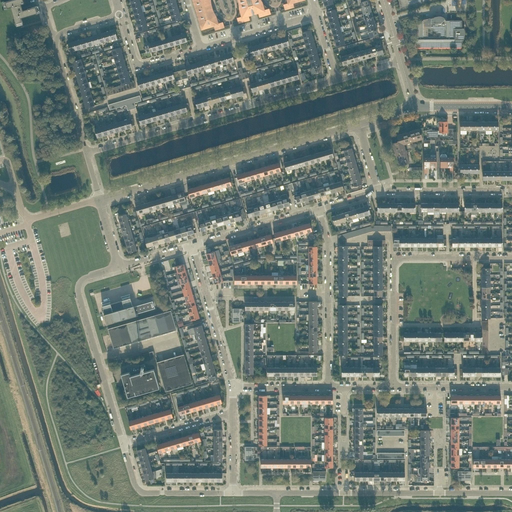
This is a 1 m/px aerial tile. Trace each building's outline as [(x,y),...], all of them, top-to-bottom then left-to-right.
[(10,0),(6,1),(7,8),(11,7),(16,23),(22,21),(21,17),(37,13),(36,6),(31,8),(30,5),(31,5),(31,4),(30,4),(29,0),(10,0)] [(133,8),(141,6),(139,0),(131,2),(133,8)] [(193,0),(201,25),(203,25),(204,28),(214,25),(215,29),(224,27),(222,22),(218,23),(216,16),(213,17),(213,16),(213,15),(214,14),(211,3),(209,3),(208,0),(193,0)] [(238,0),(239,3),(241,2),(243,10),(241,10),(242,16),(237,17),(239,22),(249,19),(248,15),(249,15),(249,16),(250,15),(250,14),(252,14),(253,14),(254,14),(254,13),(256,13),(257,13),(258,13),(258,12),(260,16),(270,13),(269,8),(264,10),(262,4),(260,5),(258,0),(238,0)] [(287,0),(289,3),(284,4),(285,9),(294,6),(292,2),(299,0),(287,0)] [(176,2),(168,4),(170,10),(178,8),(176,2)] [(363,14),(371,11),(370,5),(361,8),(363,14)] [(135,14),(142,12),(141,6),(133,8),(135,14)] [(178,8),(170,10),(172,16),(179,13),(178,8)] [(328,17),(336,15),(334,9),(327,12),(328,17)] [(365,19),(373,17),(371,11),(363,14),(364,17),(362,18),(362,20),(365,19)] [(136,20),(144,17),(142,12),(135,14),(136,20)] [(179,13),(172,16),(173,22),(181,19),(179,13)] [(330,23),(338,21),(336,15),(328,17),(330,23)] [(138,25),(146,23),(144,17),(136,20),(138,25)] [(366,25),(375,23),(373,17),(365,19),(366,25)] [(441,17),(440,17),(439,17),(433,18),(430,18),(423,20),(423,21),(415,21),(415,47),(454,47),(462,47),(462,44),(463,41),(464,39),(465,36),(465,33),(465,31),(464,28),(462,28),(462,21),(446,21),(444,18),(443,18),(442,17),(441,17)] [(332,29),(340,27),(338,21),(330,23),(332,29)] [(140,31),(148,29),(146,23),(138,25),(140,31)] [(368,31),(376,29),(375,23),(366,25),(368,31)] [(370,37),(378,35),(376,29),(368,31),(370,37)] [(111,39),(117,37),(115,30),(109,31),(111,39)] [(304,38),(312,36),(310,30),(302,32),(304,38)] [(105,41),(111,39),(109,31),(103,33),(105,41)] [(100,43),(105,41),(103,33),(97,35),(100,43)] [(181,43),(187,41),(185,33),(179,35),(181,43)] [(335,41),(343,38),(341,33),(333,35),(335,41)] [(94,44),(100,43),(97,35),(92,36),(94,44)] [(175,44),(181,43),(179,35),(173,37),(175,44)] [(88,46),(94,44),(92,36),(86,38),(88,46)] [(306,44),(314,42),(312,36),(304,38),(306,44)] [(283,46),(289,44),(287,37),(281,38),(282,42),(283,46)] [(82,48),(88,46),(86,38),(80,40),(82,48)] [(164,48),(170,46),(167,38),(161,40),(164,48)] [(337,47),(345,44),(343,38),(335,41),(337,47)] [(76,49),(82,48),(80,40),(74,42),(76,49)] [(158,49),(164,48),(161,40),(156,42),(158,49)] [(278,48),(277,44),(275,40),(270,42),(271,46),(272,50),(278,48)] [(71,51),(76,49),(74,42),(68,43),(71,51)] [(272,50),(271,46),(270,42),(264,43),(265,47),(266,51),(272,50)] [(308,50),(315,48),(314,42),(306,44),(308,50)] [(146,53),(152,51),(150,43),(144,45),(146,53)] [(266,51),(265,47),(264,43),(258,45),(259,49),(260,53),(266,51)] [(260,53),(259,49),(258,45),(252,47),(253,50),(255,55),(260,53)] [(381,45),(378,46),(377,45),(375,45),(375,47),(376,50),(378,55),(384,53),(381,45)] [(114,56),(122,54),(120,47),(112,50),(114,56)] [(255,55),(253,50),(252,47),(247,48),(249,56),(255,55)] [(378,55),(376,50),(375,47),(369,48),(371,52),(372,57),(378,55)] [(243,58),(249,56),(247,48),(240,50),(241,51),(242,57),(243,58)] [(309,56),(317,54),(315,48),(308,50),(309,56)] [(372,57),(371,52),(369,48),(364,50),(365,54),(366,58),(372,57)] [(366,58),(365,54),(364,50),(358,52),(359,55),(360,60),(366,58)] [(360,60),(359,55),(358,52),(352,53),(353,57),(355,62),(360,60)] [(355,62),(353,57),(352,53),(346,55),(347,59),(349,63),(355,62)] [(228,62),(227,58),(226,54),(220,56),(221,60),(222,64),(228,62)] [(349,63),(347,59),(346,55),(341,57),(343,65),(349,63)] [(222,64),(221,60),(220,56),(214,58),(216,62),(217,66),(222,64)] [(217,66),(216,62),(214,58),(209,60),(210,64),(211,67),(217,66)] [(75,67),(82,65),(81,59),(73,61),(75,67)] [(117,67),(125,65),(123,59),(116,61),(117,67)] [(313,67),(320,65),(319,59),(311,62),(313,67)] [(205,69),(204,65),(203,61),(197,63),(198,67),(199,71),(205,69)] [(199,71),(198,67),(197,63),(191,65),(192,69),(194,72),(199,71)] [(76,73),(84,71),(82,65),(75,67),(76,73)] [(119,73),(127,71),(125,65),(117,67),(119,73)] [(194,72),(192,69),(191,65),(185,66),(186,69),(188,74),(194,72)] [(314,73),(322,71),(320,65),(313,67),(314,73)] [(189,78),(188,74),(186,69),(180,71),(181,75),(182,80),(189,78)] [(174,78),(173,73),(172,70),(166,72),(167,76),(168,80),(174,78)] [(293,80),(299,78),(297,70),(291,72),(293,80)] [(78,79),(86,76),(84,71),(76,73),(78,79)] [(121,79),(129,77),(127,71),(119,73),(121,79)] [(182,80),(181,75),(180,71),(173,73),(174,78),(175,82),(182,80)] [(168,80),(167,76),(166,72),(160,74),(162,78),(163,81),(168,80)] [(287,81),(293,80),(291,72),(285,73),(287,81)] [(281,83),(287,81),(285,73),(279,75),(281,83)] [(163,81),(162,78),(160,74),(155,75),(156,80),(157,83),(163,81)] [(157,83),(156,80),(155,75),(149,77),(150,81),(151,85),(157,83)] [(276,85),(281,83),(279,75),(273,77),(276,85)] [(80,84),(88,82),(86,76),(78,79),(80,84)] [(130,83),(130,82),(129,77),(121,79),(122,85),(123,85),(126,84),(128,83),(130,83)] [(151,85),(150,81),(149,77),(143,79),(144,83),(145,87),(151,85)] [(270,86),(276,85),(273,77),(268,79),(270,86)] [(145,87),(144,83),(143,79),(137,80),(139,88),(145,87)] [(264,88),(270,86),(268,79),(262,80),(264,88)] [(258,90),(264,88),(262,80),(256,82),(258,90)] [(81,90),(89,88),(88,82),(80,84),(81,90)] [(252,92),(258,90),(256,82),(250,84),(250,85),(252,91),(252,92)] [(244,94),(244,93),(242,87),(242,86),(236,88),(238,96),(244,94)] [(83,96),(91,94),(89,88),(81,90),(83,96)] [(232,98),(238,96),(236,88),(230,90),(232,98)] [(226,99),(232,98),(230,90),(224,91),(226,99)] [(220,101),(226,99),(224,91),(218,93),(220,101)] [(215,103),(220,101),(218,93),(212,95),(215,103)] [(85,102),(93,100),(91,94),(83,96),(85,102)] [(209,104),(215,103),(212,95),(207,96),(209,104)] [(203,106),(209,104),(207,96),(201,98),(203,106)] [(201,98),(195,100),(195,101),(197,107),(197,108),(203,106),(201,98)] [(92,106),(94,105),(93,100),(85,102),(86,108),(92,106)] [(187,111),(187,110),(185,104),(185,103),(179,104),(180,106),(181,112),(187,111)] [(181,112),(180,106),(179,104),(173,106),(176,114),(181,112)] [(176,114),(173,106),(168,108),(170,116),(176,114)] [(164,117),(170,116),(168,108),(162,109),(164,117)] [(158,119),(164,117),(162,109),(156,111),(158,119)] [(153,121),(158,119),(156,111),(150,113),(153,121)] [(147,122),(153,121),(150,113),(144,115),(147,122)] [(141,124),(147,122),(144,115),(139,116),(139,117),(141,123),(141,124)] [(132,127),(132,126),(130,120),(130,119),(124,121),(126,128),(132,127)] [(121,130),(126,128),(124,121),(118,122),(121,130)] [(453,129),(447,129),(447,121),(439,121),(439,122),(438,122),(437,123),(436,125),(437,126),(438,127),(439,127),(439,131),(432,131),(432,129),(426,130),(427,134),(427,136),(428,137),(438,137),(438,134),(442,134),(442,132),(447,132),(447,136),(450,136),(450,137),(453,137),(453,129)] [(115,132),(121,130),(118,122),(112,124),(115,132)] [(109,133),(115,132),(112,124),(107,126),(109,133)] [(103,135),(109,133),(107,126),(101,127),(103,135)] [(97,137),(103,135),(101,127),(95,129),(97,137)] [(412,142),(422,139),(419,129),(409,132),(409,133),(407,133),(407,132),(397,135),(398,140),(397,142),(392,143),(395,154),(396,153),(397,155),(396,155),(399,166),(409,163),(406,153),(407,152),(407,150),(406,150),(405,148),(406,148),(408,144),(407,143),(410,143),(410,144),(413,143),(412,142)] [(345,157),(353,154),(351,148),(343,151),(345,157)] [(328,158),(334,157),(332,149),(325,150),(328,158)] [(322,160),(328,158),(325,150),(320,152),(322,160)] [(316,162),(322,160),(320,152),(314,154),(316,162)] [(310,164),(316,162),(314,154),(308,156),(310,164)] [(347,163),(355,160),(353,154),(345,157),(347,163)] [(304,165),(310,164),(308,156),(302,157),(304,165)] [(298,167),(304,165),(302,157),(296,159),(298,167)] [(292,169),(298,167),(296,159),(290,161),(292,169)] [(349,168),(357,166),(355,160),(347,163),(349,168)] [(286,171),(292,169),(290,161),(284,163),(286,171)] [(275,172),(281,170),(279,163),(273,164),(275,172)] [(269,174),(275,172),(273,164),(267,166),(269,174)] [(263,176),(269,174),(267,166),(261,168),(263,176)] [(351,174),(359,172),(357,166),(349,168),(351,174)] [(257,177),(263,176),(261,168),(255,170),(257,177)] [(251,179),(257,177),(255,170),(249,171),(251,179)] [(245,181),(251,179),(249,171),(243,173),(245,181)] [(352,180),(360,178),(359,172),(351,174),(352,180)] [(239,183),(245,181),(243,173),(237,175),(239,183)] [(226,187),(232,185),(229,177),(223,179),(226,187)] [(354,186),(362,184),(360,178),(352,180),(354,186)] [(220,188),(226,187),(223,179),(217,180),(220,188)] [(214,190),(220,188),(217,180),(211,182),(214,190)] [(338,191),(344,189),(341,181),(335,183),(338,191)] [(208,192),(214,190),(211,182),(206,184),(208,192)] [(332,193),(338,191),(335,183),(329,185),(332,193)] [(202,194),(208,192),(206,184),(200,186),(202,194)] [(326,195),(332,193),(329,185),(324,186),(326,195)] [(196,195),(202,194),(200,186),(194,187),(196,195)] [(320,196),(326,195),(324,186),(318,188),(320,196)] [(190,197),(196,195),(194,187),(188,189),(190,197)] [(314,198),(320,196),(318,188),(312,190),(314,198)] [(303,201),(300,193),(299,189),(297,190),(298,194),(294,195),(297,203),(303,201)] [(309,200),(314,198),(312,190),(306,191),(309,200)] [(303,201),(309,200),(306,191),(300,193),(303,201)] [(180,202),(186,200),(183,192),(177,194),(180,202)] [(174,203),(180,202),(177,194),(171,195),(174,203)] [(168,205),(174,203),(171,195),(165,197),(168,205)] [(162,207),(168,205),(165,197),(159,199),(162,207)] [(284,207),(290,205),(287,197),(281,199),(284,207)] [(156,209),(162,207),(159,199),(153,201),(156,209)] [(278,209),(284,207),(281,199),(276,200),(278,209)] [(272,210),(278,209),(276,200),(270,202),(272,210)] [(150,210),(156,209),(153,201),(148,202),(150,210)] [(144,212),(150,210),(148,202),(142,204),(144,212)] [(267,212),(272,210),(270,202),(264,204),(267,212)] [(138,214),(144,212),(142,204),(135,206),(138,214)] [(261,214),(267,212),(264,204),(258,205),(261,214)] [(255,215),(261,214),(258,205),(253,207),(255,215)] [(364,215),(370,213),(368,206),(362,207),(364,215)] [(249,217),(255,215),(253,207),(247,209),(249,217)] [(358,217),(364,215),(362,207),(356,209),(358,217)] [(352,219),(358,217),(356,209),(350,211),(352,219)] [(236,221),(242,219),(240,211),(234,213),(236,221)] [(346,220),(352,219),(350,211),(344,213),(346,220)] [(230,223),(236,221),(234,213),(228,214),(230,223)] [(340,222),(346,220),(344,213),(338,214),(340,222)] [(120,222),(128,220),(126,214),(118,216),(120,222)] [(224,224),(230,223),(228,214),(222,216),(224,224)] [(334,224),(340,222),(338,214),(332,216),(333,220),(332,220),(333,224),(334,223),(334,224)] [(219,226),(224,224),(222,216),(216,218),(219,226)] [(213,228),(219,226),(216,218),(210,219),(213,228)] [(207,229),(213,228),(210,219),(205,221),(207,229)] [(122,228),(130,226),(128,220),(120,222),(122,228)] [(201,231),(207,229),(205,221),(199,223),(201,231)] [(312,231),(312,229),(310,223),(304,224),(306,232),(312,231)] [(300,234),(306,232),(304,224),(298,226),(300,234)] [(188,235),(194,233),(192,225),(186,227),(188,235)] [(123,234),(131,232),(130,226),(122,228),(123,234)] [(294,236),(300,234),(298,226),(292,228),(294,236)] [(182,237),(188,235),(186,227),(180,228),(182,237)] [(177,238),(182,237),(180,228),(174,230),(177,238)] [(288,238),(294,236),(292,228),(286,230),(288,238)] [(168,232),(165,233),(164,229),(162,230),(165,242),(171,240),(168,232)] [(159,243),(165,242),(162,230),(159,231),(160,234),(157,235),(159,243)] [(171,240),(177,238),(174,230),(168,232),(171,240)] [(282,239),(288,238),(286,230),(280,231),(282,239)] [(276,241),(282,239),(280,231),(274,233),(276,241)] [(125,240),(133,238),(131,232),(123,234),(125,240)] [(267,244),(273,242),(271,234),(265,236),(267,244)] [(153,245),(159,243),(157,235),(151,237),(153,245)] [(261,246),(267,244),(265,236),(259,238),(261,246)] [(147,247),(153,245),(151,237),(145,238),(147,247)] [(127,246),(135,244),(133,238),(125,240),(127,246)] [(255,247),(261,246),(259,238),(253,239),(255,247)] [(249,249),(255,247),(253,239),(247,241),(249,249)] [(243,251),(249,249),(247,241),(241,243),(243,251)] [(237,252),(243,251),(241,243),(235,244),(237,252)] [(129,252),(137,250),(135,244),(127,246),(129,252)] [(231,254),(237,252),(235,244),(229,246),(231,254)] [(208,260),(216,257),(214,251),(206,253),(208,260)] [(210,266),(218,263),(216,257),(208,260),(210,266)] [(212,271),(220,269),(218,263),(210,266),(212,271)] [(178,272),(186,270),(184,264),(176,266),(178,272)] [(213,277),(221,275),(220,269),(212,271),(213,277)] [(179,278),(187,276),(186,270),(178,272),(179,278)] [(215,283),(223,281),(221,275),(213,277),(215,283)] [(181,284),(189,282),(187,276),(179,278),(181,284)] [(183,290),(191,288),(189,282),(181,284),(183,290)] [(185,296),(193,294),(191,288),(183,290),(185,296)] [(186,302),(194,300),(193,294),(185,296),(186,302)] [(102,306),(105,314),(104,314),(107,323),(137,315),(136,313),(140,312),(155,308),(153,301),(138,305),(134,306),(134,305),(133,305),(131,297),(130,297),(122,300),(111,304),(111,303),(102,306)] [(188,308),(196,305),(194,300),(186,302),(188,308)] [(190,314),(198,311),(196,305),(188,308),(190,314)] [(168,332),(174,330),(177,330),(171,310),(163,313),(168,332)] [(192,320),(200,318),(198,311),(190,314),(192,320)] [(160,334),(162,334),(168,332),(163,313),(155,315),(160,334)] [(152,337),(154,336),(160,334),(155,315),(147,317),(152,337)] [(143,339),(152,337),(147,317),(137,320),(143,339)] [(133,342),(143,339),(137,320),(127,323),(133,342)] [(124,345),(133,342),(127,323),(118,326),(124,345)] [(196,333),(204,331),(202,325),(194,327),(196,333)] [(114,348),(124,345),(118,326),(108,328),(114,348)] [(194,340),(197,339),(205,337),(204,331),(196,333),(192,334),(194,340)] [(199,345),(207,343),(205,337),(197,339),(199,345)] [(201,351),(209,349),(207,343),(199,345),(201,351)] [(203,357),(210,355),(209,349),(201,351),(203,357)] [(183,386),(193,383),(184,354),(175,357),(183,386)] [(212,361),(211,356),(210,355),(203,357),(204,363),(212,361)] [(175,357),(166,359),(174,388),(183,386),(175,357)] [(166,359),(157,362),(166,391),(174,388),(166,359)] [(206,369),(214,367),(212,361),(204,363),(206,369)] [(208,375),(216,373),(214,367),(206,369),(208,375)] [(160,387),(154,369),(131,375),(130,371),(121,374),(125,385),(128,397),(160,387)] [(210,381),(217,379),(216,373),(208,375),(210,381)] [(216,404),(222,402),(220,394),(214,396),(216,404)] [(210,406),(216,404),(214,396),(208,398),(210,406)] [(204,408),(210,406),(208,398),(202,400),(204,408)] [(198,409),(204,408),(202,400),(196,401),(198,409)] [(192,411),(198,409),(196,401),(190,403),(192,411)] [(186,413),(192,411),(190,403),(184,405),(186,413)] [(180,415),(186,413),(184,405),(178,407),(180,415)] [(167,418),(173,417),(171,409),(165,410),(167,418)] [(161,420),(167,418),(165,410),(159,412),(161,420)] [(155,422),(161,420),(159,412),(153,414),(155,422)] [(149,424),(155,422),(153,414),(147,416),(149,424)] [(143,425),(149,424),(147,416),(141,417),(143,425)] [(137,427),(143,425),(141,417),(135,419),(137,427)] [(131,429),(137,427),(135,419),(129,421),(131,429)] [(195,442),(201,440),(199,432),(193,434),(195,442)] [(189,444),(195,442),(193,434),(187,436),(189,444)] [(183,445),(189,444),(187,436),(181,437),(183,445)] [(183,445),(181,437),(175,439),(177,447),(183,445)] [(171,449),(177,447),(175,439),(169,441),(171,449)] [(165,451),(171,449),(169,441),(163,443),(165,451)] [(159,452),(165,451),(163,443),(157,444),(159,452)] [(139,456),(147,454),(145,448),(137,450),(139,456)] [(141,462),(149,460),(147,454),(139,456),(141,462)] [(142,468),(150,466),(149,460),(141,462),(142,468)] [(144,474),(152,472),(150,466),(142,468),(144,474)] [(146,480),(154,478),(152,472),(144,474),(146,480)]
